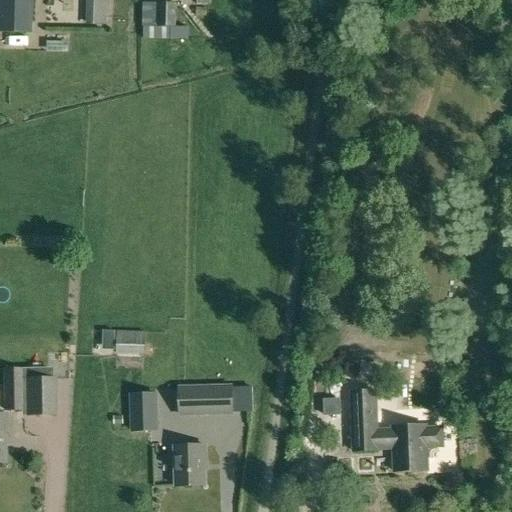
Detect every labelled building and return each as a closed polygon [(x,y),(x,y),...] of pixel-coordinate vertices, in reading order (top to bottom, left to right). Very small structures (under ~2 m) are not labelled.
[(0,0),(0,30),(30,32),(30,0),(0,0)] [(142,39),(186,40),(186,29),(174,28),(174,6),(143,5),(142,39)] [(88,13),(87,24),(105,25),(106,13),(88,13)] [(115,354),(143,355),(144,334),(115,334),(115,354)] [(4,411),(20,411),(20,419),(55,418),(54,380),(52,380),(51,370),(20,371),(3,371),(4,411)] [(179,389),(180,415),(232,413),(231,388),(179,389)] [(375,392),(351,393),(353,452),(377,451),(377,449),(393,449),(394,472),(427,471),(426,447),(442,447),(442,429),(425,429),(425,426),(392,428),(392,431),(377,432),(375,392)] [(154,394),(131,395),(132,432),(155,431),(154,394)] [(340,399),(323,400),(324,416),(341,415),(340,399)] [(175,447),(176,487),(204,486),(203,462),(205,462),(205,446),(175,447)]
